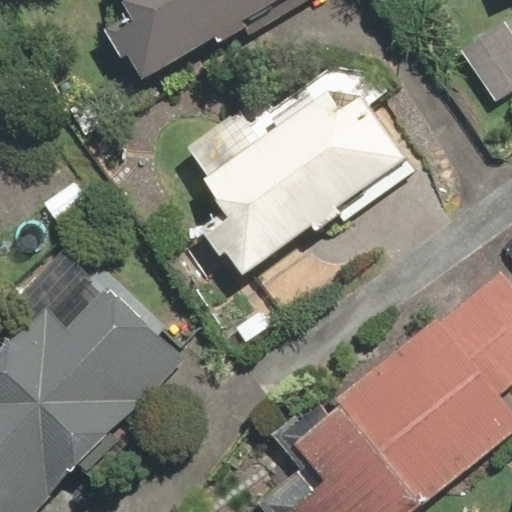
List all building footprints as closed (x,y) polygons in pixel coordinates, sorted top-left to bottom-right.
[(104,0),(151,81),(293,0),(104,0)] [(511,40),(501,25),(464,51),(503,104),(511,97),(511,40)] [(192,193),(250,275),(417,159),(359,76),(192,193)] [(511,282),(504,273),(302,442),(334,479),(294,511),(420,511),(511,435),(511,405),(505,397),(511,391),(511,282)] [(0,365),(0,505),(7,511),(49,511),(194,359),(114,285),(73,328),(53,309),(0,365)]
